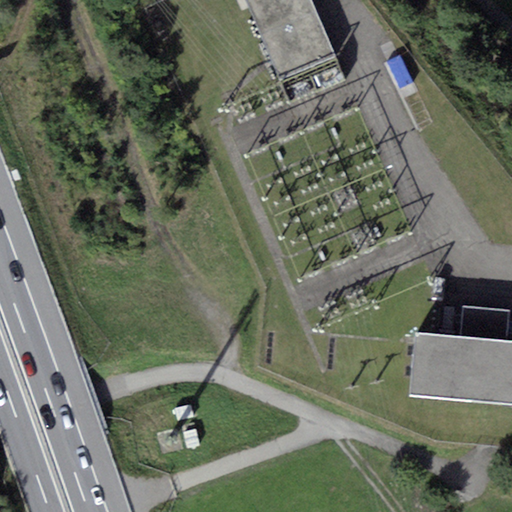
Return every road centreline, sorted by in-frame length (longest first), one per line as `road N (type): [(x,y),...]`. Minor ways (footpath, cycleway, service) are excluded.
road 1 (track): [(489,431),(478,464),(424,457),(336,415),(209,374),(0,424)]
road 2 (track): [(0,106),(51,243),(71,263),(222,315),(231,339),(224,376)]
road 3 (trunk): [(89,511),(0,251)]
road 4 (trunk): [(0,366),(51,511)]
